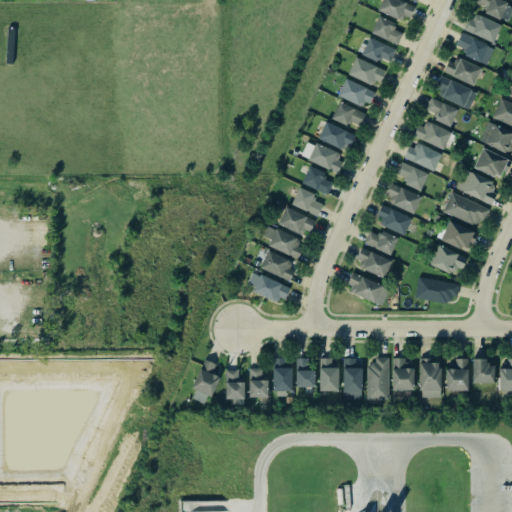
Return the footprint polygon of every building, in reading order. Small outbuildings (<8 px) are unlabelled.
[(413,5),(400,0),(381,0),(377,11),(406,23),(413,5)] [(511,10),(511,4),(501,0),(476,0),(476,3),(486,7),(483,13),(508,22),(511,10)] [(465,30),(493,43),(501,26),(473,13),(465,30)] [(396,23),(377,16),(371,34),(398,44),(402,32),(393,29),(396,23)] [(464,50),(462,55),(486,65),(494,47),(461,33),(455,46),(464,50)] [(395,48),(367,38),(362,56),(377,61),(378,58),(390,62),(395,48)] [(378,87),(385,71),(356,57),(348,74),(378,87)] [(480,68),(449,57),(443,73),(474,85),(480,68)] [(476,93),(442,76),(434,93),(468,110),(476,93)] [(373,91),(345,79),(337,96),(365,108),(373,91)] [(433,120),(450,127),(458,109),(431,98),(426,109),(436,114),(433,120)] [(511,104),(498,100),(492,120),(511,125),(511,104)] [(360,125),(365,112),(337,103),(332,120),(347,125),(348,121),(360,125)] [(450,133),(420,120),(413,137),(443,149),(450,133)] [(353,134),(325,121),(317,139),(346,151),(353,134)] [(511,130),(487,122),(480,143),(511,153),(511,130)] [(433,171),(441,153),(416,143),(414,149),(408,146),(403,158),(433,171)] [(337,173),(344,157),(314,144),(307,160),(337,173)] [(501,180),(510,161),(482,148),(473,167),(501,180)] [(405,178),(403,184),(420,191),(428,174),(401,162),(396,174),(405,178)] [(324,173),(308,166),(301,183),(327,195),(332,183),(322,179),(324,173)] [(456,189),(491,205),(496,193),(491,191),(495,183),(465,169),(456,189)] [(385,201),(413,214),(421,197),(393,184),(385,201)] [(317,216),(322,204),(312,200),(314,194),(298,187),(291,205),(317,216)] [(488,208),(451,192),(442,211),(480,227),(488,208)] [(375,223),(404,235),(411,218),(382,205),(375,223)] [(309,236),(315,219),(284,208),(278,225),(309,236)] [(475,232),(449,220),(440,239),(466,251),(475,232)] [(270,240),(268,245),(297,260),(302,249),(297,246),(300,240),(269,224),(263,237),(270,240)] [(390,255),(398,238),(381,231),(380,235),(369,231),(363,244),(390,255)] [(463,270),(468,258),(437,245),(429,265),(452,275),(456,267),(463,270)] [(391,260),(361,248),(356,259),(361,261),(359,268),(384,278),(391,260)] [(290,280),(293,270),(289,269),(292,260),(266,251),(260,270),(290,280)] [(245,288),(281,303),(288,287),(252,272),(245,288)] [(390,290),(352,272),(345,288),(382,306),(390,290)] [(415,299),(449,303),(450,296),(457,297),(459,283),(417,278),(415,299)] [(296,387),(314,387),(314,370),(309,370),(309,358),(296,358),(296,387)] [(356,366),(356,359),(343,358),(342,399),(361,399),(362,366),(356,366)] [(389,358),(375,358),(375,365),(367,365),(367,400),(388,400),(389,358)] [(446,391),(468,391),(467,358),(454,359),(455,366),(445,366),(446,391)] [(499,366),(500,397),(511,396),(511,358),(507,359),(507,366),(499,366)] [(221,366),(204,359),(192,389),(195,390),(192,399),(203,403),(207,395),(209,396),(221,366)] [(272,391),(291,391),(292,360),(273,359),(272,391)] [(413,390),(414,360),(392,359),(392,390),(413,390)] [(439,398),(440,363),(426,363),(426,359),(420,359),(419,397),(439,398)] [(472,359),(472,383),(494,384),(494,365),(487,365),(487,359),(472,359)] [(319,391),(338,391),(339,360),(320,360),(319,391)] [(249,397),(268,397),(268,376),(262,376),(261,368),(248,368),(249,397)] [(225,399),(244,399),(244,382),(238,382),(239,370),(226,369),(225,399)]
